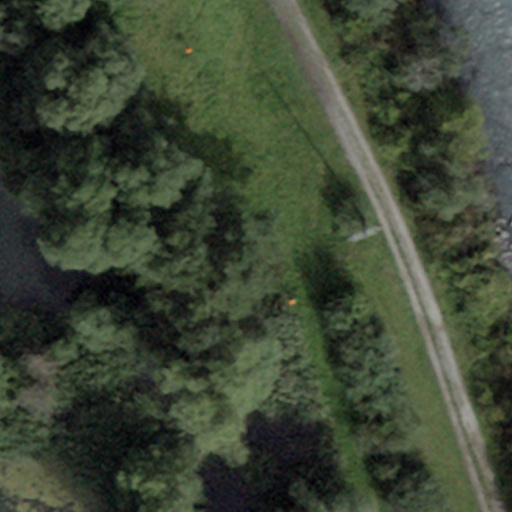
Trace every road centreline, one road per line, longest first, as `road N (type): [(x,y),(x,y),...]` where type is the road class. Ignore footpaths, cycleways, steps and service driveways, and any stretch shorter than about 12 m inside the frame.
road 1 (track): [(498,511),(414,275),(308,116)]
road 2 (track): [(261,0),(308,116)]
